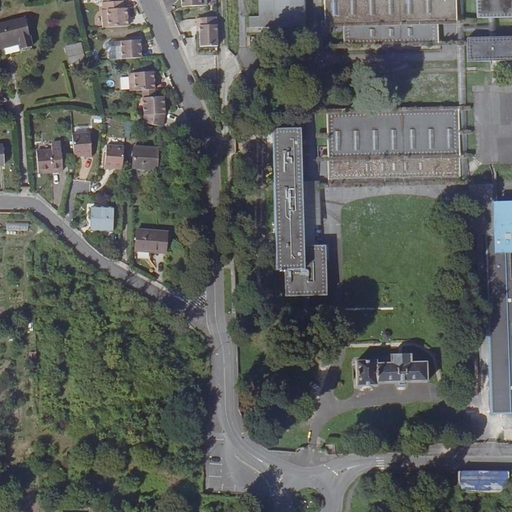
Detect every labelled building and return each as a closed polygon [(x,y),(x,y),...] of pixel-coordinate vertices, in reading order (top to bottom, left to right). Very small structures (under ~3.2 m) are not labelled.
[(96,0),(98,22),(123,20),(122,3),(119,3),(118,0),(96,0)] [(301,0),(257,0),(258,12),(247,13),(247,23),(302,22),(301,0)] [(345,36),(440,35),(439,13),(458,13),(457,0),(325,0),(325,15),(345,15),(345,20),(345,36)] [(471,178),(467,26),(466,20),(465,0),(458,0),(460,34),(460,39),(462,105),(462,109),(464,178),(465,187),(468,186),(468,179),(471,178)] [(490,12),(497,12),(511,11),(511,0),(478,0),(479,12),(490,12)] [(196,46),(207,46),(214,46),(213,17),(193,18),(193,26),(196,26),(196,46)] [(207,54),(207,46),(196,46),(196,26),(193,26),(194,54),(207,54)] [(511,31),(497,32),(491,32),(468,32),(468,55),(511,54),(511,31)] [(110,35),(111,54),(136,52),(135,34),(110,35)] [(74,43),(61,46),(65,62),(78,58),(74,43)] [(124,67),(124,85),(149,84),(149,66),(124,67)] [(138,110),(137,117),(156,120),(158,121),(160,109),(159,88),(137,90),(138,110)] [(331,160),(332,181),(464,178),(462,109),(330,111),(331,131),(331,135),(331,155),(331,160)] [(129,117),(121,117),(121,125),(129,126),(129,117)] [(235,126),(229,126),(229,133),(232,133),(235,135),(240,131),(235,126)] [(301,223),(300,179),(298,126),(271,127),(275,268),(284,268),(285,294),(325,293),(323,244),(309,244),(302,244),(301,223)] [(88,131),(70,130),(70,152),(80,153),(80,154),(88,155),(88,131)] [(48,151),(33,151),(34,172),(58,172),(58,143),(48,144),(48,151)] [(108,165),(118,165),(118,144),(101,143),(101,166),(108,166),(108,165)] [(130,171),(155,172),(155,150),(130,150),(130,171)] [(318,182),(318,190),(465,187),(464,178),(332,181),(318,182)] [(470,230),(484,230),(493,230),(492,204),(492,196),(492,178),(471,178),(468,179),(468,186),(469,211),(470,230)] [(318,179),(300,179),(301,223),(308,223),(319,223),(318,190),(318,182),(318,179)] [(511,200),(511,194),(492,196),(492,204),(511,200)] [(511,200),(492,204),(493,230),(484,230),(487,320),(487,356),(489,412),(511,411),(511,200)] [(88,210),(87,232),(110,233),(110,210),(88,210)] [(135,236),(134,264),(149,264),(149,257),(165,257),(165,237),(135,236)] [(487,356),(487,320),(479,320),(479,356),(487,356)] [(375,361),(356,361),(356,385),(375,385),(375,383),(427,382),(427,363),(412,363),(412,354),(387,355),(387,363),(375,363),(375,361)] [(326,444),(326,453),(335,453),(335,444),(326,444)] [(456,501),(461,501),(506,501),(506,472),(456,472),(456,501)]
